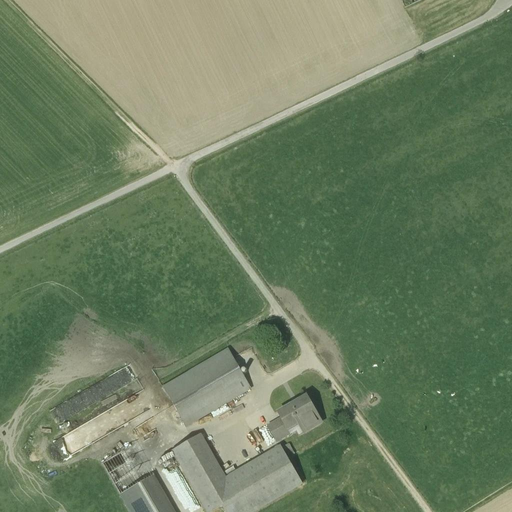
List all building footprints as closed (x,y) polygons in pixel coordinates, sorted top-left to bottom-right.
[(227,351),(163,388),(185,427),(250,390),(227,351)] [(308,400),(295,408),(293,406),(279,414),(289,430),(299,425),(304,433),(321,423),(308,400)] [(282,424),(270,431),(277,443),(290,436),(282,424)] [(55,443),(63,458),(70,454),(70,453),(84,445),(80,438),(63,447),(60,440),(55,443)] [(280,448),(218,484),(193,440),(172,452),(206,511),(212,511),(221,507),(224,511),(255,511),(302,485),(280,448)] [(143,481),(126,450),(102,464),(130,511),(172,511),(152,476),(143,481)] [(170,451),(158,457),(161,462),(172,456),(170,451)]
